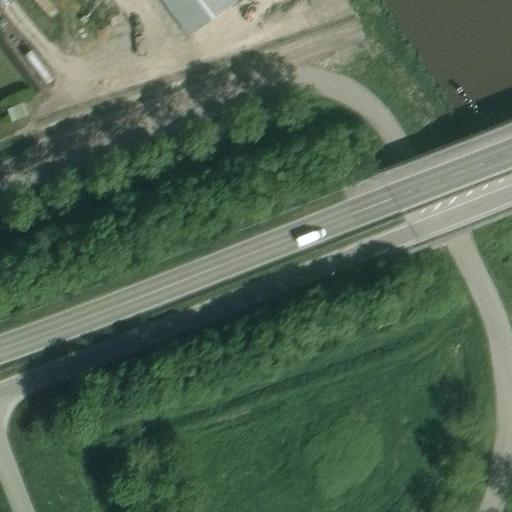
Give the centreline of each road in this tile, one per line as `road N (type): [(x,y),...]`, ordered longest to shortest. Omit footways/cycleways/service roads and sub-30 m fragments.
road 1 (unclassified): [(488,511),(507,411),(487,302),(379,117),(347,91),(302,81),(259,87),(0,188)]
road 2 (secondary): [(0,350),(511,150)]
road 3 (unclassified): [(0,392),(511,192)]
